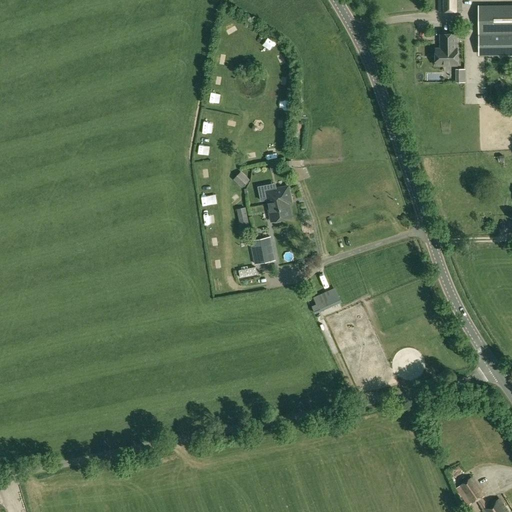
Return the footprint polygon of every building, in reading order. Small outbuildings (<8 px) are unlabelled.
[(462,11),(461,0),(438,0),(438,11),(462,11)] [(511,5),(478,6),(479,44),(507,43),(511,43),(511,5)] [(234,20),(225,25),(230,34),(239,28),(234,20)] [(436,64),(457,64),(457,49),(456,49),(456,34),(440,34),(441,49),(436,49),(436,64)] [(209,98),(217,103),(222,95),(214,90),(209,98)] [(279,119),(279,128),(289,128),(289,119),(279,119)] [(205,132),(214,131),(213,123),(204,124),(205,132)] [(209,153),(208,144),(199,145),(200,154),(209,153)] [(258,150),(249,151),(250,163),(259,163),(258,150)] [(209,179),(210,170),(201,169),(200,178),(209,179)] [(243,170),(237,175),(243,184),(249,180),(243,170)] [(265,190),(268,207),(288,203),(291,203),(288,186),(265,190)] [(232,200),(238,207),(246,198),(240,192),(232,200)] [(204,204),(218,203),(218,194),(203,195),(204,204)] [(271,221),(291,217),(288,203),(268,207),(271,221)] [(249,227),(245,207),(236,209),(240,229),(249,227)] [(214,235),(207,236),(210,247),(216,246),(214,235)] [(251,241),(255,263),(275,260),(270,237),(251,241)] [(257,274),(256,267),(239,270),(240,277),(257,274)] [(324,310),(342,302),(336,287),(313,297),(320,312),(324,310)] [(325,331),(330,329),(327,322),(322,324),(325,331)] [(342,354),(332,333),(327,335),(337,356),(342,354)] [(482,497),(485,496),(472,477),(459,485),(460,486),(456,488),(468,506),(471,504),(471,505),(477,501),(483,510),(488,506),(482,497)] [(508,511),(499,499),(488,506),(483,510),(484,511),(508,511)]
